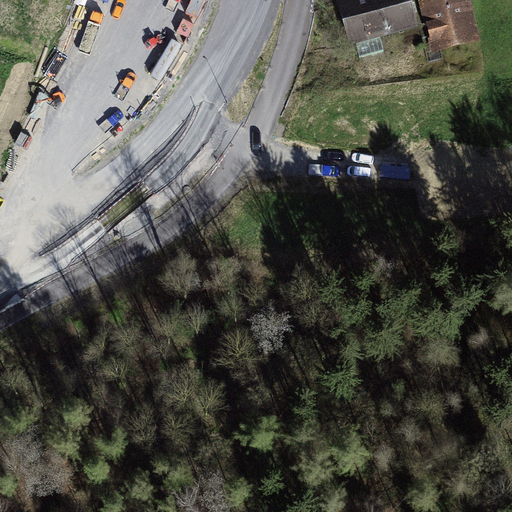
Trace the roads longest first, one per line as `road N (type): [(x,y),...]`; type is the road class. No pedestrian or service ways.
road 1 (unclassified): [(302,0),(248,149),(203,199),(166,231),(0,323)]
road 2 (primary): [(245,25),(226,71),(177,137),(0,276)]
